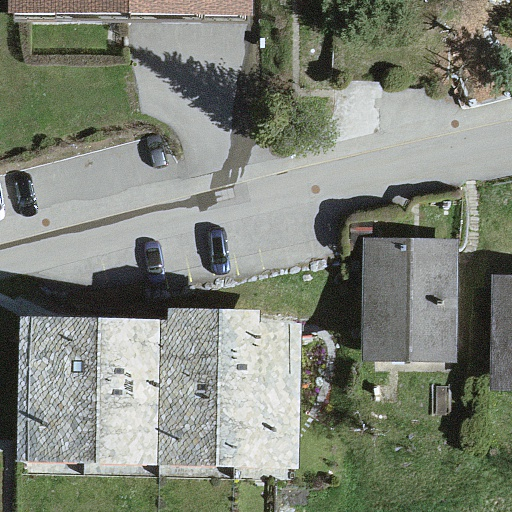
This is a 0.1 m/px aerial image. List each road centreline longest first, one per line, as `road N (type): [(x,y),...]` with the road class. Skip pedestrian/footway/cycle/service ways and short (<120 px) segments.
road 1 (residential): [(511,145),(364,164),(149,210),(0,258)]
road 2 (unknown): [(170,34),(212,197)]
